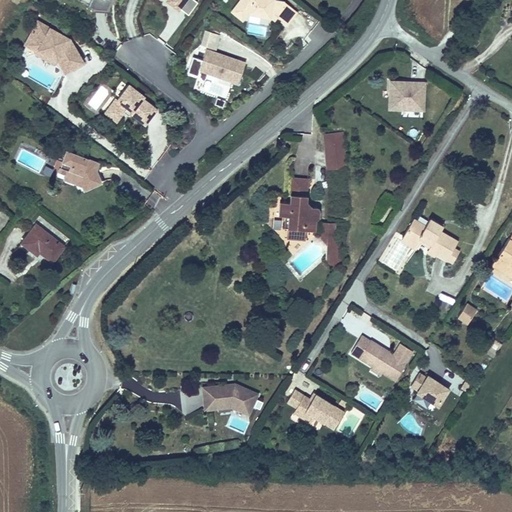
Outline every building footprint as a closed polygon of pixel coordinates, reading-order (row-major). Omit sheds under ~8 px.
[(176,0),(180,3),(178,5),(179,6),(188,13),(197,0),(196,0),(176,0)] [(295,7),(285,0),(235,0),(230,8),(241,16),(246,9),(268,13),(271,9),(275,12),(286,20),(295,7)] [(44,29),(46,25),(35,17),(32,21),(44,29)] [(64,37),(46,25),(44,29),(32,21),(24,33),(32,38),(33,46),(55,61),(57,63),(64,72),(71,67),(71,64),(76,64),(81,61),(69,44),(67,45),(63,40),(64,37)] [(218,51),(223,36),(205,30),(200,45),(218,51)] [(32,38),(24,33),(20,39),(28,44),(28,48),(55,66),(57,63),(55,61),(33,46),(32,38)] [(239,83),(246,62),(207,49),(203,60),(200,70),(239,83)] [(200,70),(203,60),(192,56),(187,72),(198,76),(200,70)] [(426,80),(389,79),(388,109),(425,111),(426,80)] [(133,110),(131,113),(145,123),(157,108),(143,98),(145,96),(129,84),(118,100),(116,99),(109,108),(120,116),(124,112),(128,106),(133,110)] [(129,116),(131,113),(133,110),(128,106),(124,112),(129,116)] [(120,116),(109,108),(105,113),(117,121),(120,116)] [(323,134),(324,150),(343,148),(341,132),(323,134)] [(81,175),(83,181),(85,184),(101,176),(96,165),(98,158),(67,146),(59,167),(66,170),(81,175)] [(343,148),(324,150),(326,169),(345,167),(343,148)] [(65,174),(83,181),(81,175),(66,170),(65,174)] [(289,241),(307,242),(308,232),(317,233),(318,223),(323,220),(323,213),(320,211),(316,210),(309,204),(311,179),(293,178),(291,203),(280,204),(279,216),(284,217),(283,229),(289,230),(289,241)] [(458,241),(440,229),(443,225),(432,217),(426,226),(415,219),(404,235),(417,244),(421,238),(431,244),(428,248),(446,260),(453,249),(458,241)] [(67,243),(39,222),(26,240),(41,251),(43,249),(55,259),(67,243)] [(321,239),(326,245),(329,242),(331,247),(336,243),(334,240),(335,223),(323,222),(321,239)] [(511,233),(511,232),(491,265),(511,278),(511,233)] [(417,244),(404,235),(401,239),(414,248),(417,244)] [(329,242),(326,245),(325,263),(331,269),(339,261),(340,247),(336,243),(331,247),(329,242)] [(437,254),(428,248),(426,252),(434,258),(437,254)] [(452,264),(459,253),(453,249),(446,260),(452,264)] [(467,324),(476,311),(466,304),(457,317),(467,324)] [(409,363),(373,339),(361,358),(374,366),(375,365),(385,371),(384,372),(397,380),(409,363)] [(495,355),(501,343),(494,339),(488,351),(495,355)] [(385,371),(375,365),(374,366),(373,368),(382,375),(384,372),(385,371)] [(440,406),(450,389),(429,375),(428,378),(421,373),(413,386),(420,390),(419,393),(440,406)] [(257,393),(235,383),(203,386),(205,408),(217,407),(217,401),(230,400),(230,405),(249,413),(257,393)] [(345,413),(316,394),(312,400),(310,399),(295,389),(287,402),(296,408),(293,413),(310,424),(314,418),(333,430),(345,413)]
